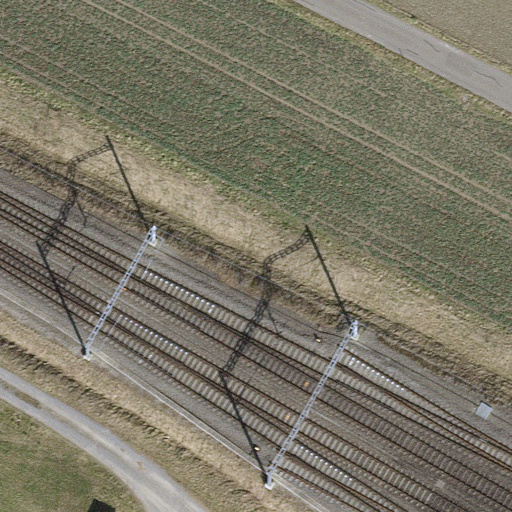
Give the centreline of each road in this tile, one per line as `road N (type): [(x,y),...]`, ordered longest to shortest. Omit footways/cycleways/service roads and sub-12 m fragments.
road 1 (unclassified): [(317,0),(511,100)]
road 2 (track): [(0,387),(105,446),(176,511)]
